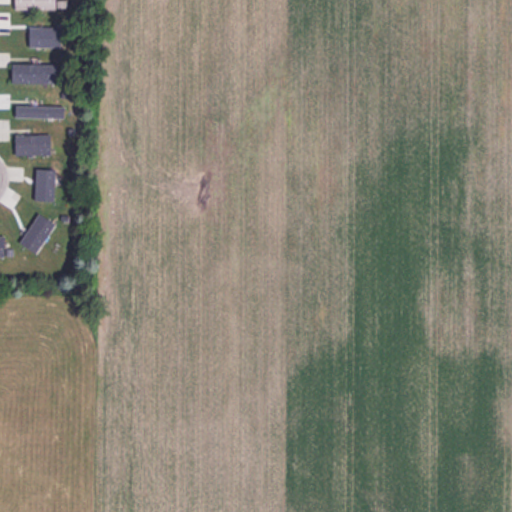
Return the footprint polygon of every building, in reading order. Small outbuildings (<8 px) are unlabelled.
[(15,0),(15,9),(56,9),(56,7),(65,7),(65,0),(15,0)] [(15,36),(63,37),(63,46),(15,46),(15,36)] [(12,63),(12,81),(58,82),(58,64),(12,63)] [(15,135),(16,154),(50,153),(50,134),(15,135)] [(39,167),(36,197),(56,199),(58,168),(39,167)] [(0,236),(0,255),(13,255),(13,249),(4,249),(4,236),(0,236)]
